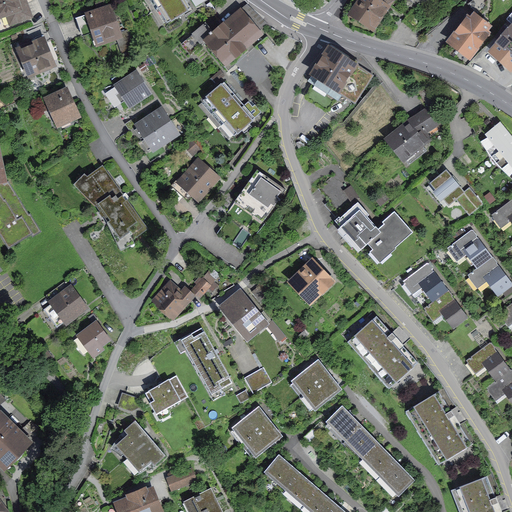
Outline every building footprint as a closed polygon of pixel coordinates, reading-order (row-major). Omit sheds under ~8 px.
[(21,0),(0,0),(0,20),(7,19),(10,28),(32,22),(26,0),(22,2),(21,0)] [(149,0),(158,13),(178,0),(149,0)] [(178,0),(158,13),(167,27),(194,9),(188,0),(178,0)] [(395,0),(361,0),(351,17),(378,33),(397,1),(395,0)] [(114,7),(76,18),(82,37),(93,34),(98,48),(124,40),(114,7)] [(245,7),(205,40),(228,67),(268,35),(245,7)] [(475,13),(449,45),(470,63),(497,32),(475,13)] [(511,26),(511,29),(490,53),(511,73),(511,16),(507,21),(511,26)] [(45,35),(18,46),(30,78),(57,68),(45,35)] [(332,50),(309,85),(342,104),(348,95),(360,102),(376,76),(332,50)] [(139,71),(116,85),(132,109),(154,95),(139,71)] [(205,103),(215,114),(235,96),(224,85),(205,103)] [(67,88),(46,99),(62,131),(84,121),(67,88)] [(215,114),(226,126),(246,107),(235,96),(215,114)] [(226,126),(237,137),(256,119),(246,107),(226,126)] [(164,108),(136,127),(145,141),(174,122),(164,108)] [(429,110),(386,138),(405,167),(436,147),(428,134),(440,126),(429,110)] [(174,122),(145,141),(155,155),(183,136),(174,122)] [(492,137),(482,145),(492,157),(508,177),(511,174),(511,136),(502,124),(489,134),(492,137)] [(0,186),(10,185),(0,135),(0,186)] [(198,159),(178,184),(202,203),(222,178),(198,159)] [(87,174),(76,186),(104,214),(124,249),(151,230),(106,167),(91,177),(87,174)] [(447,168),(426,186),(443,206),(447,201),(452,207),(457,204),(467,215),(479,205),(447,168)] [(258,171),(236,205),(267,224),(289,191),(258,171)] [(10,185),(0,186),(0,234),(10,250),(40,230),(10,185)] [(511,202),(491,218),(502,232),(511,224),(511,202)] [(360,220),(339,240),(361,262),(367,256),(371,260),(368,264),(378,274),(415,237),(394,215),(381,228),(384,232),(378,238),(360,220)] [(472,231),(447,250),(457,265),(470,255),(479,268),(492,257),(472,231)] [(0,272),(10,266),(0,251),(0,272)] [(511,286),(511,281),(492,257),(479,268),(468,276),(480,290),(490,282),(501,296),(511,286)] [(315,258),(292,281),(316,306),(339,283),(315,258)] [(429,265),(403,284),(414,299),(426,289),(435,302),(449,291),(429,265)] [(172,282),(154,302),(176,321),(196,297),(200,301),(216,283),(207,275),(193,291),(187,286),(183,291),(172,282)] [(70,283),(47,298),(67,328),(90,312),(70,283)] [(252,342),(273,324),(244,290),(223,308),(252,342)] [(471,319),(449,291),(435,302),(425,310),(436,324),(446,316),(457,330),(471,319)] [(511,307),(497,318),(508,333),(511,329),(511,307)] [(377,321),(354,341),(395,387),(417,367),(377,321)] [(97,323),(79,338),(96,358),(114,343),(97,323)] [(209,395),(233,382),(204,329),(180,342),(209,395)] [(490,344),(464,364),(475,378),(488,369),(497,381),(510,370),(490,344)] [(321,361),(296,382),(320,411),(345,391),(321,361)] [(264,368),(245,379),(254,395),(273,384),(264,368)] [(511,372),(510,370),(497,381),(486,389),(498,403),(508,395),(511,400),(511,372)] [(158,413),(188,396),(176,376),(146,393),(158,413)] [(123,391),(118,404),(136,411),(141,398),(123,391)] [(440,397),(410,415),(443,468),(473,449),(440,397)] [(257,408),(232,428),(244,443),(269,423),(257,408)] [(329,420),(346,438),(359,426),(342,408),(329,420)] [(0,462),(10,473),(38,443),(5,412),(0,417),(0,462)] [(127,458),(149,439),(134,422),(125,431),(129,436),(117,446),(127,458)] [(269,423),(244,443),(256,458),(281,438),(269,423)] [(346,438),(364,456),(376,444),(359,426),(346,438)] [(149,439),(127,458),(141,473),(163,454),(149,439)] [(364,456),(381,474),(394,462),(376,444),(364,456)] [(266,473),(285,490),(299,473),(280,456),(266,473)] [(381,474),(398,492),(411,480),(394,462),(381,474)] [(193,468),(166,478),(172,491),(198,480),(193,468)] [(285,490),(304,506),(319,490),(299,473),(285,490)] [(499,511),(486,478),(455,490),(463,511),(499,511)] [(151,486),(116,500),(121,511),(152,511),(159,509),(151,486)] [(185,500),(190,511),(195,511),(218,501),(211,488),(185,500)] [(304,506),(310,511),(333,511),(338,507),(319,490),(304,506)] [(195,511),(223,511),(218,501),(195,511)]
